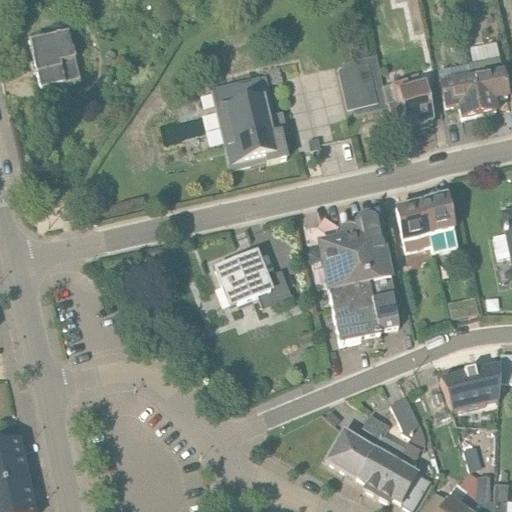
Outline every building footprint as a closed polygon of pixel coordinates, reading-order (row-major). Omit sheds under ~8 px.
[(67,36),(28,45),(32,62),(31,62),(35,77),(39,92),(78,82),(67,36)] [(471,68),(497,62),(494,48),(468,53),(471,68)] [(375,57),(340,65),(353,117),(387,109),(382,88),(375,57)] [(466,69),(466,70),(477,120),(494,117),(491,105),(505,102),(497,62),(471,68),(466,69)] [(214,91),(232,172),(265,165),(266,166),(285,162),(279,138),(286,136),(281,115),(273,116),(266,87),(282,83),(278,69),(258,74),(259,80),(214,91)] [(436,76),(443,114),(457,112),(460,124),(477,120),(466,70),(436,76)] [(406,83),(382,88),(387,109),(391,130),(403,127),(404,132),(416,129),(417,132),(429,130),(429,127),(431,126),(423,88),(408,91),(406,83)] [(497,131),(494,117),(477,120),(480,135),(497,131)] [(480,135),(477,120),(460,124),(463,138),(480,135)] [(439,200),(419,204),(429,250),(431,259),(456,254),(444,201),(439,202),(439,200)] [(397,211),(394,211),(404,255),(429,250),(419,204),(397,209),(397,211)] [(321,266),(321,267),(338,348),(378,340),(377,335),(397,331),(377,224),(375,222),(373,221),(372,220),(370,219),(368,219),(366,219),(365,219),(363,220),(361,221),(359,222),(358,223),(357,225),(356,227),(355,229),(355,231),(356,232),(356,234),(355,234),(353,233),(352,232),(350,231),(347,231),(346,231),(343,232),(342,232),(340,233),(339,234),(338,236),(337,237),(336,239),(336,241),(335,242),(336,244),(333,245),(331,246),(328,249),(326,251),(324,253),(323,256),(322,258),(321,261),(321,264),(321,266)] [(511,219),(502,222),(505,239),(491,241),(495,263),(507,261),(510,273),(511,272),(511,219)] [(406,264),(431,259),(429,250),(404,255),(406,264)] [(239,263),(214,273),(229,310),(256,299),(268,294),(273,307),(289,300),(279,274),(263,279),(253,253),(238,259),(239,263)] [(273,308),(273,307),(268,294),(256,299),(261,312),(273,308)] [(471,302),(455,305),(458,320),(474,317),(471,302)] [(307,373),(326,369),(321,348),(303,352),(307,373)] [(511,359),(499,359),(499,369),(498,387),(511,387),(511,359)] [(499,369),(439,383),(451,417),(498,407),(498,387),(499,369)] [(216,392),(204,379),(200,383),(212,396),(216,392)] [(405,400),(389,408),(401,433),(400,435),(410,441),(417,429),(419,426),(405,400)] [(364,448),(342,435),(325,464),(355,483),(355,482),(382,439),(388,430),(368,418),(361,431),(371,437),(364,448)] [(410,441),(404,451),(374,500),(388,507),(390,504),(391,504),(392,503),(406,511),(412,511),(428,483),(408,471),(419,453),(422,455),(426,450),(420,431),(417,429),(410,441)] [(404,451),(382,439),(355,482),(363,487),(363,488),(364,489),(362,492),(374,500),(404,451)] [(0,487),(26,482),(24,472),(23,472),(16,442),(0,446),(0,487)] [(473,474),(482,470),(474,451),(465,455),(473,474)] [(445,504),(435,496),(423,511),(469,511),(476,503),(474,497),(475,484),(468,478),(458,490),(455,489),(445,504)] [(26,482),(0,487),(0,511),(27,511),(26,507),(30,506),(27,492),(28,492),(26,482)] [(487,484),(475,484),(474,497),(476,503),(469,511),(483,511),(487,506),(487,484)] [(493,490),(492,511),(511,511),(511,507),(505,508),(506,491),(493,490)]
